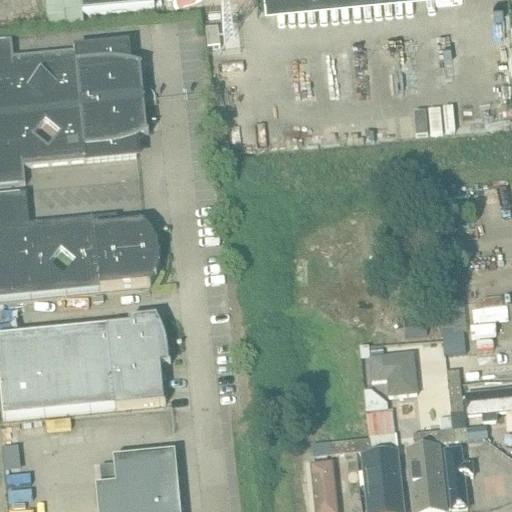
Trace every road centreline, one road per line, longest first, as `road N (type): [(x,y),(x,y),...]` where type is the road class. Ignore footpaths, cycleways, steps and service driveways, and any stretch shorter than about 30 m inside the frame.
road 1 (unclassified): [(163,27),(217,511)]
road 2 (unknown): [(238,0),(251,34),(299,49),(473,18)]
